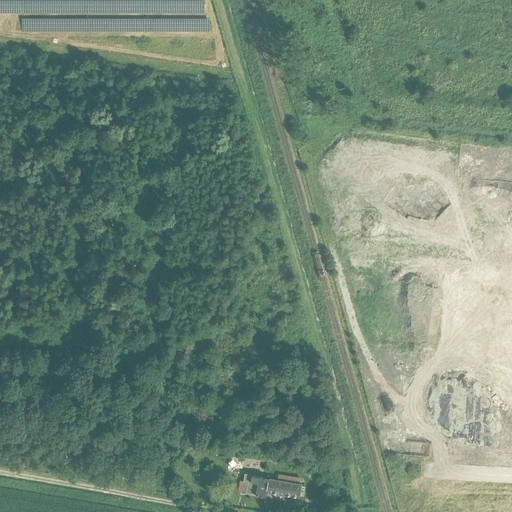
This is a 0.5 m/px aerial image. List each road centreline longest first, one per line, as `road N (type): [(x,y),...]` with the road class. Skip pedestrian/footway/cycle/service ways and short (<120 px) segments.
road 1 (track): [(219,0),(361,511)]
road 2 (track): [(219,511),(0,472)]
